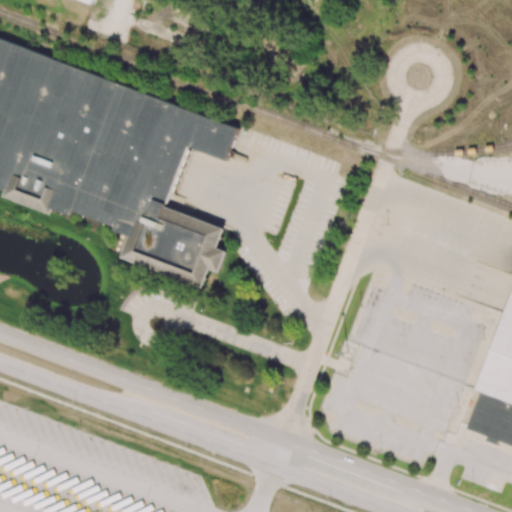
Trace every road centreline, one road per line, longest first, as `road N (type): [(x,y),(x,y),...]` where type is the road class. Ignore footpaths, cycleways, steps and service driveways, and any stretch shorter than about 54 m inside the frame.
road 1 (residential): [(283,441),(418,67)]
road 2 (secondary): [(283,441),(0,334)]
road 3 (secondary): [(136,414),(273,465)]
road 4 (secondary): [(0,363),(136,414)]
road 5 (secondary): [(410,488),(283,441)]
road 6 (secondary): [(273,465),(397,511)]
